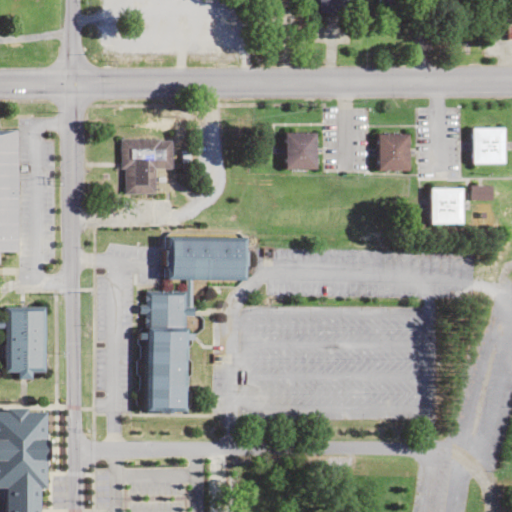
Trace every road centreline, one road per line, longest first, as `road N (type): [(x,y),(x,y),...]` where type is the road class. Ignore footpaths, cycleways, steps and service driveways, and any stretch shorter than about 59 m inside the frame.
road 1 (residential): [(70,511),(67,0)]
road 2 (secondary): [(511,80),(0,82)]
road 3 (residential): [(492,511),(472,462),(442,450),(70,450)]
